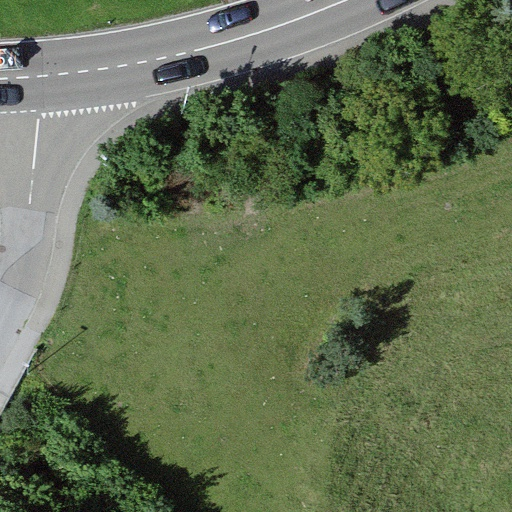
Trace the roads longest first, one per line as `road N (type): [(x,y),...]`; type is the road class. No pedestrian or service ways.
road 1 (secondary): [(348,0),(303,22),(139,66),(36,78)]
road 2 (residential): [(0,333),(18,288),(30,218),(36,78)]
